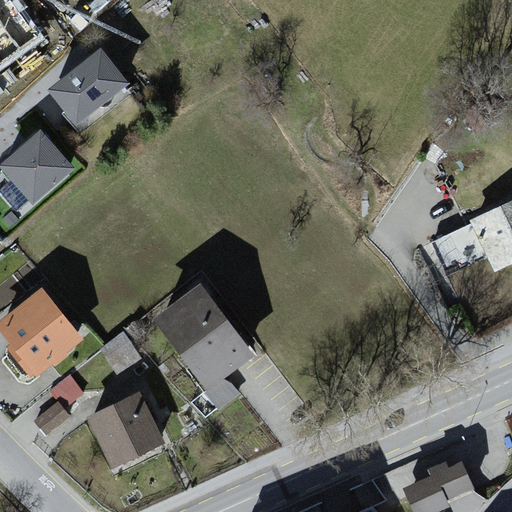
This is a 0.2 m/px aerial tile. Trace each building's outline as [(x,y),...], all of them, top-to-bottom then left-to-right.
[(0,0),(0,72),(43,39),(13,0),(0,0)] [(124,80),(93,45),(44,88),(75,123),(124,80)] [(71,164),(38,128),(0,163),(0,166),(32,200),(71,164)] [(21,218),(31,211),(13,186),(3,194),(21,218)] [(511,264),(511,196),(470,218),(497,272),(511,264)] [(201,388),(247,352),(192,282),(146,318),(201,388)] [(81,339),(37,284),(0,313),(0,334),(34,377),(81,339)] [(73,375),(53,390),(67,409),(87,394),(73,375)] [(164,446),(136,390),(86,416),(114,471),(164,446)] [(37,422),(48,435),(72,415),(62,402),(37,422)] [(463,461),(405,485),(415,511),(428,511),(450,503),(448,497),(473,486),(463,461)] [(346,511),(377,511),(374,502),(346,511)]
